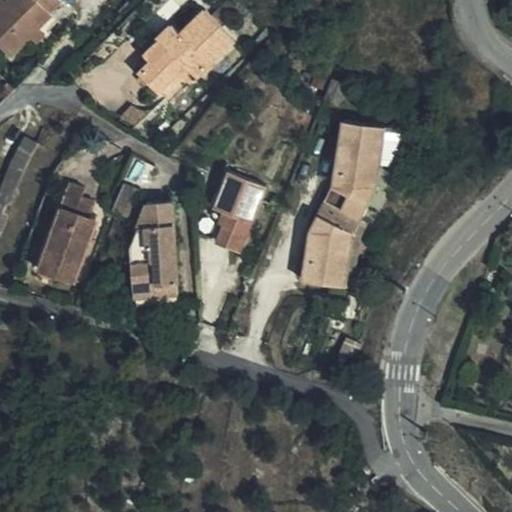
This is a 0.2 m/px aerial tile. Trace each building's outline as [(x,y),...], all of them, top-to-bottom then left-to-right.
[(8,0),(7,1),(0,8),(0,46),(13,58),(53,17),(52,15),(62,5),(56,0),(8,0)] [(197,79),(235,41),(204,11),(180,35),(171,26),(157,39),(166,48),(139,74),(159,94),(186,69),(197,79)] [(311,87),(326,93),(331,81),(316,75),(311,87)] [(341,109),(349,86),(332,80),(331,81),(326,93),(323,102),(341,109)] [(0,98),(5,102),(16,91),(9,84),(0,92),(0,98)] [(145,132),(156,120),(135,108),(124,120),(145,132)] [(386,127),(344,121),(332,186),(309,232),(302,281),(346,288),(354,235),(377,188),(386,127)] [(11,164),(24,172),(39,144),(26,136),(11,163),(11,164)] [(24,172),(11,164),(0,190),(0,201),(8,204),(10,205),(24,172)] [(239,253),(258,208),(267,187),(229,172),(221,191),(214,208),(229,214),(217,243),(239,253)] [(128,178),(118,202),(115,211),(117,211),(132,218),(146,186),(128,178)] [(73,183),(46,257),(60,263),(55,275),(76,282),(98,220),(91,218),(96,203),(83,198),(87,188),(73,183)] [(136,278),(166,207),(148,208),(134,250),(136,278)] [(175,207),(166,207),(136,278),(137,291),(178,295),(175,207)] [(60,263),(46,257),(41,269),(55,275),(60,263)]
